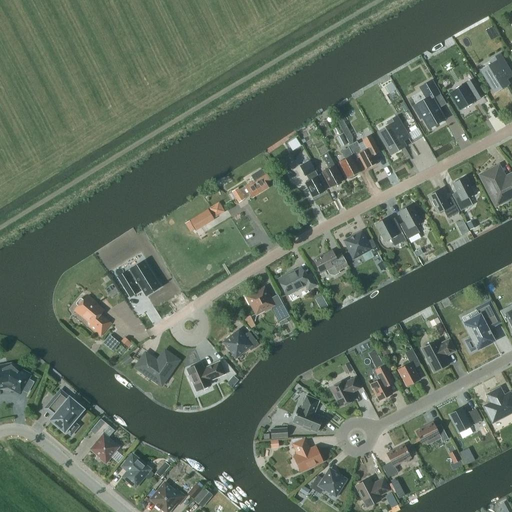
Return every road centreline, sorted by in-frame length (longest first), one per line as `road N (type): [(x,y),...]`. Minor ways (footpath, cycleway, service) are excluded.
road 1 (residential): [(195,304),(274,253),(511,130)]
road 2 (residential): [(370,430),(511,356)]
road 3 (tertiary): [(0,432),(35,436),(124,511)]
